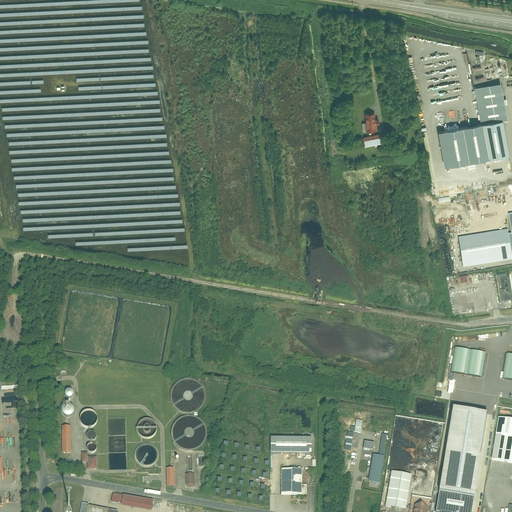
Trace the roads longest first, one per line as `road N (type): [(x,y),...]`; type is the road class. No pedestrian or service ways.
road 1 (unclassified): [(511,320),(460,324),(25,253),(15,261),(15,307),(37,382),(41,474)]
road 2 (residential): [(254,511),(41,474)]
road 3 (secondary): [(511,21),(376,0)]
